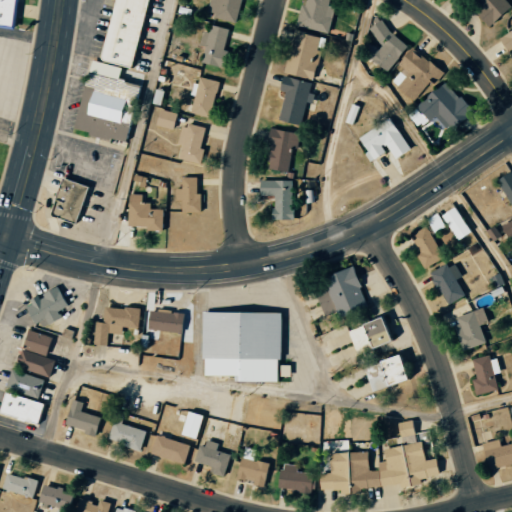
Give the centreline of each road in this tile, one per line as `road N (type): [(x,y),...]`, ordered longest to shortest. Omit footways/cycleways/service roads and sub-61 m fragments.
road 1 (residential): [(0,437),(243,511),(478,504),(511,494)]
road 2 (tertiary): [(511,132),(367,229),(327,244),(195,274),(93,264)]
road 3 (residential): [(478,504),(427,331),(367,229)]
road 4 (residential): [(244,266),(240,152),(275,0)]
road 5 (residential): [(511,108),(458,40),(406,0)]
road 6 (primary): [(31,145),(57,0)]
